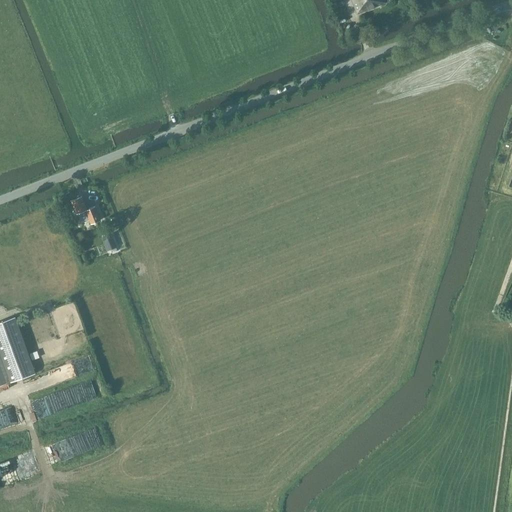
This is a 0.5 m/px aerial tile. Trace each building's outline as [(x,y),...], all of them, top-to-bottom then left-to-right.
[(351,0),(357,15),(391,1),(390,0),(351,0)] [(101,114),(128,105),(123,90),(98,99),(99,103),(97,104),(101,114)] [(70,208),(69,210),(71,215),(73,216),(76,216),(78,215),(80,219),(88,216),(90,220),(91,224),(101,220),(95,206),(87,209),(82,197),(72,201),(74,205),(72,206),(70,208)] [(112,234),(102,238),(107,251),(117,247),(112,234)] [(15,317),(0,322),(0,351),(11,382),(36,373),(15,317)] [(0,386),(10,383),(0,355),(0,386)] [(35,395),(40,410),(66,401),(61,386),(35,395)] [(69,397),(84,397),(85,387),(69,387),(69,397)] [(14,403),(0,406),(0,419),(6,418),(4,409),(15,406),(14,403)] [(100,422),(46,440),(51,456),(105,438),(100,422)]
